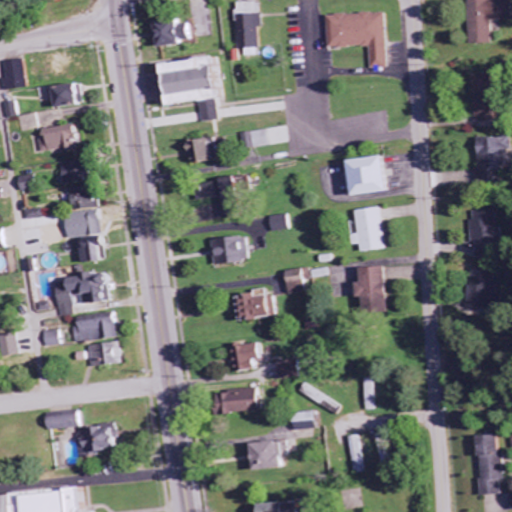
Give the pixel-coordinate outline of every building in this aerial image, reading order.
[(496,46),(496,22),(511,21),(511,0),(474,1),(475,46),(496,46)] [(244,4),(244,50),(267,50),(266,4),(244,4)] [(389,14),(333,17),(335,50),(374,48),(375,71),(391,70),(389,14)] [(163,51),(203,44),(201,30),(192,31),(190,21),(159,26),(163,51)] [(206,106),(208,124),(225,122),(223,104),(239,102),(234,60),(168,68),(170,81),(171,81),(175,110),(206,106)] [(11,81),(7,81),(8,93),(34,91),(33,62),(10,63),(11,81)] [(482,123),(500,123),(498,76),(480,76),(482,123)] [(60,111),(90,109),(88,87),(42,91),(43,104),(59,102),(60,111)] [(9,105),(11,121),(22,120),(21,104),(9,105)] [(81,141),(86,140),(84,126),(49,132),(50,141),(45,142),(47,156),(83,150),(81,141)] [(274,147),(272,131),(246,135),(248,151),(274,147)] [(484,183),(507,182),(507,166),(511,165),(511,139),(483,141),(484,183)] [(196,166),(223,165),(222,141),(195,143),(196,166)] [(359,163),(363,199),(398,195),(395,160),(359,163)] [(103,164),(70,165),(71,185),(104,184),(103,164)] [(26,193),(46,191),(44,177),(25,179),(26,193)] [(252,218),(247,194),(256,192),(253,178),(215,185),(222,219),(233,217),(234,222),(252,218)] [(392,251),(386,210),(361,214),(367,255),(392,251)] [(31,211),(32,221),(49,221),(49,211),(31,211)] [(497,217),(480,216),(479,252),(501,253),(502,229),(497,228),(497,217)] [(276,219),(278,233),(294,231),(292,218),(276,219)] [(111,250),(117,249),(116,238),(82,242),(84,264),(93,263),(93,267),(113,265),(111,250)] [(220,242),(220,267),(255,266),(254,241),(220,242)] [(294,297),(312,294),(308,270),(291,273),(294,297)] [(373,313),(397,312),(395,270),(371,271),(371,285),(367,285),(367,299),(373,298),(373,313)] [(498,311),(499,281),(493,281),(493,271),(474,270),(473,310),(498,311)] [(67,318),(81,317),(79,300),(103,297),(105,308),(120,306),(117,276),(63,283),(67,318)] [(251,299),(255,324),(282,320),(277,290),(264,292),(264,297),(251,299)] [(80,319),(83,344),(124,340),(122,314),(80,319)] [(69,345),(67,331),(48,334),(51,348),(69,345)] [(96,368),(128,365),(127,344),(94,347),(96,368)] [(239,347),(242,373),(267,370),(266,360),(272,359),(271,344),(239,347)] [(284,379),(304,379),(304,361),(283,362),(284,379)] [(305,396),(343,415),(348,404),(310,386),(305,396)] [(228,415),(268,413),(267,391),(228,392),(228,415)] [(51,413),(52,430),(89,429),(88,412),(51,413)] [(303,431),(324,430),(323,413),(302,414),(303,431)] [(383,472),(393,471),(390,434),(379,435),(383,472)] [(487,437),(489,497),(507,496),(506,482),(508,482),(506,436),(487,437)] [(353,437),(354,473),(366,472),(365,437),(353,437)] [(258,472),(294,469),(292,443),(255,446),(258,472)] [(0,498),(0,511),(100,511),(98,490),(0,498)] [(271,507),(272,511),(310,511),(309,502),(271,507)]
